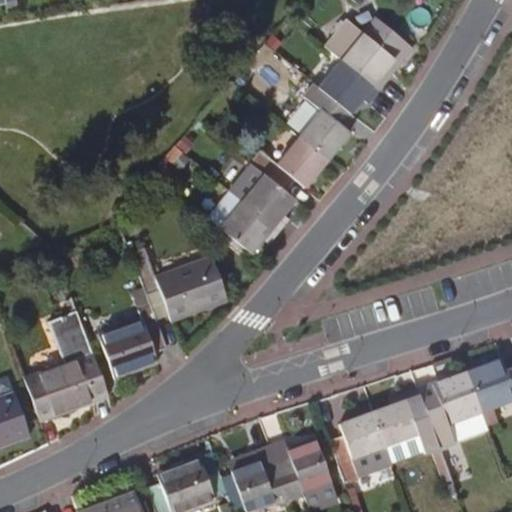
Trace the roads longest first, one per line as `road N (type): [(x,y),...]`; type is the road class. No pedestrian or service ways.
road 1 (tertiary): [(159,410),(229,342),(404,137),(490,0)]
road 2 (residential): [(159,410),(511,306)]
road 3 (tertiary): [(0,490),(159,410)]
